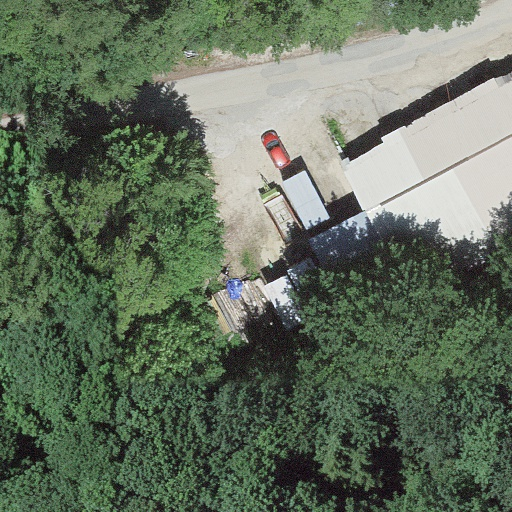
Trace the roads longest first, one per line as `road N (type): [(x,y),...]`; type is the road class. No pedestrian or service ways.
road 1 (residential): [(0,140),(371,60),(511,11)]
road 2 (track): [(0,363),(93,324),(231,233),(205,94)]
